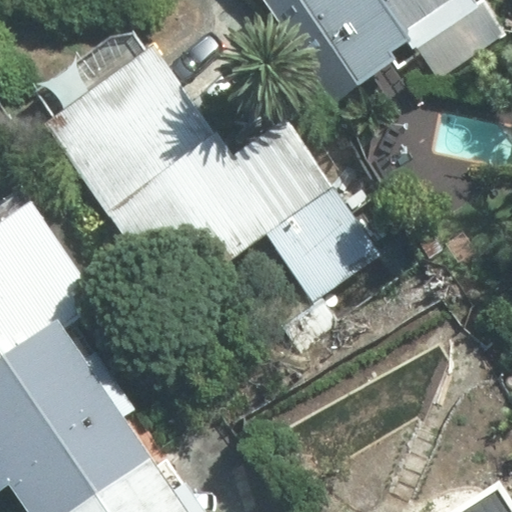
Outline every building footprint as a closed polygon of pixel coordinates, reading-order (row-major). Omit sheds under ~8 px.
[(253,0),(330,111),(477,10),(470,0),(253,0)] [(220,168),(138,60),(36,136),(167,310),(256,244),(307,311),(371,264),(271,130),(220,168)] [(0,360),(69,315),(59,301),(72,292),(19,215),(0,227),(0,360)] [(0,360),(0,511),(67,511),(135,466),(108,429),(136,411),(69,315),(0,360)] [(67,511),(167,511),(135,466),(67,511)] [(496,511),(484,493),(455,511),(496,511)]
